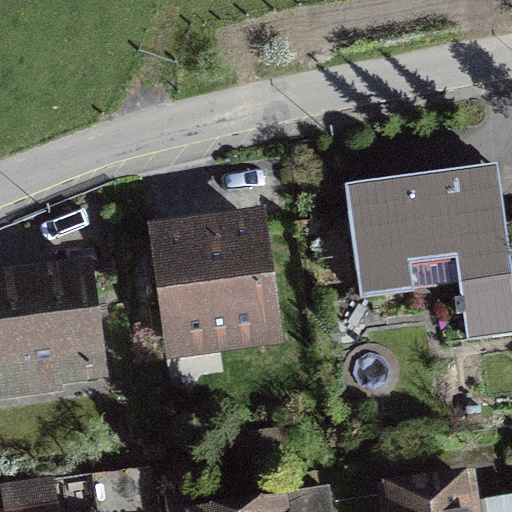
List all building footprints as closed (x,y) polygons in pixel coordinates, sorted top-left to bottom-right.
[(467,339),(511,333),(511,279),(504,224),(504,221),(497,167),(346,188),(330,190),(307,220),(298,221),(299,231),(301,249),(353,242),(361,299),(413,292),(459,286),(461,299),(455,300),(457,314),(464,313),(467,339)] [(215,311),(218,339),(270,332),(255,223),(161,236),(163,254),(144,257),(149,298),(169,296),(172,317),(215,311)] [(84,270),(0,281),(0,367),(44,361),(46,376),(98,369),(84,270)] [(280,432),(240,437),(245,476),(285,471),(280,432)] [(471,511),(467,480),(387,492),(389,511),(471,511)]
